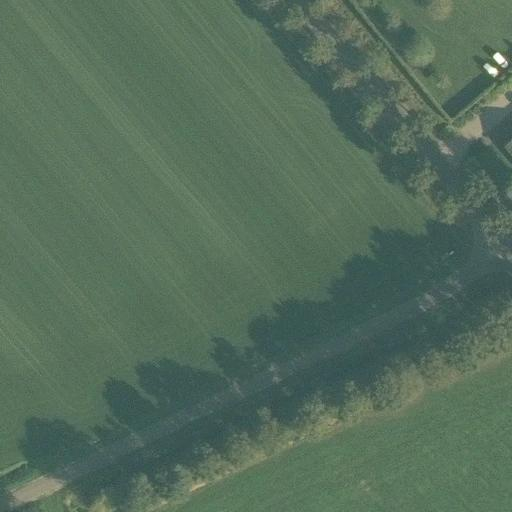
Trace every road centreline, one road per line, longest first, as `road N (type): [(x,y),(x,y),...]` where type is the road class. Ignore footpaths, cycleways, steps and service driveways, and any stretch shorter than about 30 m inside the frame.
road 1 (unclassified): [(497,218),(470,263),(434,289),(0,498)]
road 2 (unclassified): [(497,218),(308,0)]
